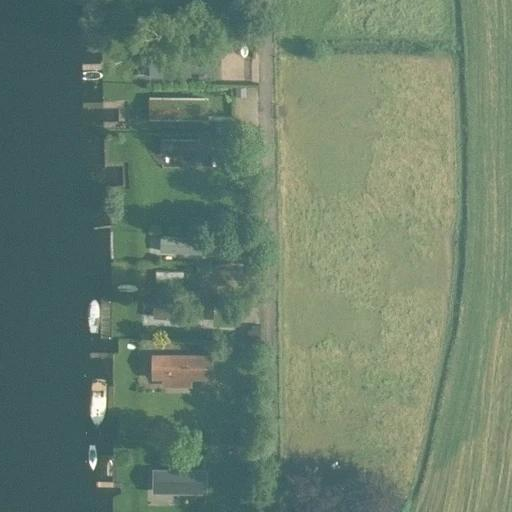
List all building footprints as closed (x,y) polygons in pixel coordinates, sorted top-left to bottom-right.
[(160,71),(177,70),(176,38),(159,38),(160,71)] [(200,42),(176,43),(177,66),(200,65),(200,42)] [(148,115),(204,116),(205,94),(148,93),(148,115)] [(197,148),(197,133),(161,133),(161,148),(197,148)] [(241,242),(249,242),(249,230),(241,230),(241,242)] [(161,245),(199,246),(200,232),(161,231),(161,245)] [(182,265),(155,265),(155,276),(181,276),(182,265)] [(191,298),(155,296),(154,296),(153,311),(191,312),(191,298)] [(209,350),(154,351),(151,351),(151,370),(209,370),(209,350)] [(205,463),(151,463),(151,487),(205,488),(205,463)]
